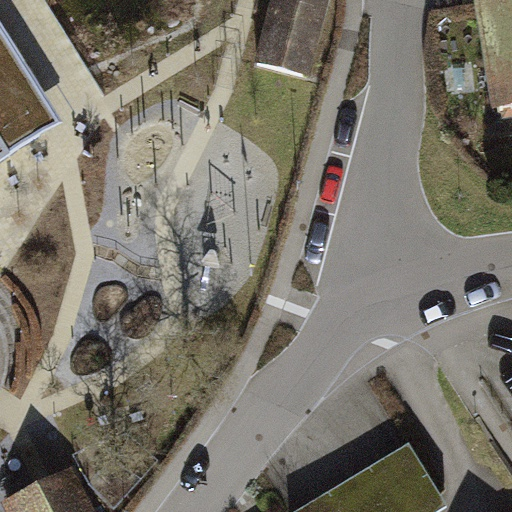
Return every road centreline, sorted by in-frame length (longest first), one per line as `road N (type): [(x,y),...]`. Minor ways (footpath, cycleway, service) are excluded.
road 1 (residential): [(227,511),(392,315),(440,233)]
road 2 (residential): [(440,233),(425,0)]
